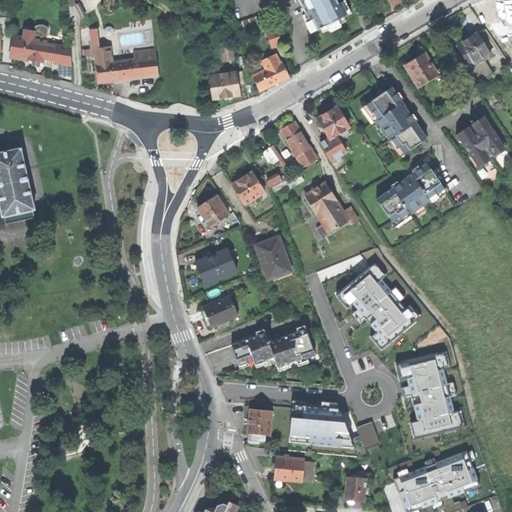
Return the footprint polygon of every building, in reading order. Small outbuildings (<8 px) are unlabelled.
[(344,18),(347,16),(341,4),(339,5),(336,0),(299,0),(307,15),(316,32),(321,29),(344,18)] [(345,1),(341,4),(347,16),(352,14),(345,1)] [(238,38),(265,30),(262,15),(234,24),(238,38)] [(311,34),(316,32),(307,15),(303,18),(311,34)] [(346,22),(344,18),(321,29),(323,34),(329,31),(330,32),(341,27),(340,25),(346,22)] [(511,57),(511,38),(499,19),(485,29),(511,69),(511,62),(510,59),(511,57)] [(272,47),(281,43),(276,27),(266,31),(268,36),(272,47)] [(43,62),(46,42),(33,40),(35,31),(25,30),(23,38),(14,36),(11,56),(34,60),(43,62)] [(487,51),(477,35),(467,40),(458,46),(479,81),(492,73),(484,61),(494,55),(490,49),(487,51)] [(134,78),(158,75),(155,50),(133,53),(134,60),(111,63),(109,47),(99,48),(98,41),(91,42),(92,49),(95,49),(97,64),(96,64),(98,82),(134,78)] [(224,62),(233,60),(231,45),(221,46),(224,62)] [(438,76),(424,54),(415,60),(405,66),(418,88),(434,78),(436,81),(439,79),(437,76),(438,76)] [(266,70),(253,76),(260,91),(276,83),(275,81),(288,75),(282,62),(280,63),(276,55),(262,62),(266,70)] [(243,71),(236,72),(236,73),(210,77),(214,98),(227,96),(239,94),(237,84),(244,83),(243,71)] [(289,76),(288,75),(275,81),(276,83),(282,80),(289,76)] [(459,77),(453,81),(460,92),(466,88),(459,77)] [(403,155),(425,139),(403,109),(402,110),(399,107),(397,103),(399,101),(390,89),(383,94),(380,89),(371,95),(374,100),(366,106),(378,122),(376,124),(389,143),(391,142),(397,150),(399,149),(403,155)] [(335,135),(348,128),(336,108),(326,113),(317,119),(329,138),(320,144),(337,171),(356,160),(350,151),(346,153),(335,135)] [(470,125),(455,135),(477,166),(481,163),(486,162),(491,160),(489,158),(493,155),(494,158),(498,155),(500,150),(504,147),(483,117),(470,125)] [(280,130),(303,167),(316,159),(312,151),(315,149),(313,146),(310,148),(294,121),(285,127),(280,130)] [(270,165),(278,159),(270,147),(261,152),(270,165)] [(32,209),(33,209),(20,148),(0,152),(0,207),(2,216),(4,215),(5,223),(34,217),(32,209)] [(411,175),(377,200),(391,222),(398,218),(400,220),(410,214),(411,216),(431,201),(430,200),(444,189),(426,164),(411,175)] [(304,170),(298,174),(301,180),(308,177),(304,170)] [(231,184),(244,205),(265,192),(252,171),(242,178),(231,184)] [(273,178),(277,185),(289,178),(286,171),(273,178)] [(298,174),(291,177),(295,184),(301,180),(298,174)] [(315,189),(305,195),(323,224),(329,232),(348,220),(350,222),(357,218),(350,206),(343,211),(336,201),(336,200),(325,183),(315,189)] [(209,227),(228,215),(216,195),(208,201),(197,207),(209,227)] [(322,236),(329,232),(323,224),(317,228),(322,236)] [(255,245),(268,279),(273,278),(274,281),(292,274),(278,237),(267,241),(255,245)] [(207,283),(232,273),(222,250),(209,256),(211,259),(199,264),(203,273),(207,283)] [(383,258),(341,290),(373,334),(371,335),(381,349),(426,316),(421,309),(417,312),(391,277),(395,274),(383,258)] [(228,320),(238,316),(229,295),(203,306),(207,317),(212,327),(222,323),(221,322),(228,319),(228,320)] [(296,359),(314,351),(303,326),(283,335),(268,341),(267,339),(265,340),(262,332),(230,346),(230,345),(229,345),(233,354),(238,365),(252,359),(253,363),(273,355),(277,365),(295,356),(296,359)] [(450,350),(405,360),(421,435),(471,424),(468,408),(463,409),(450,350)] [(235,405),(248,406),(249,399),(252,400),(252,389),(236,388),(235,398),(236,398),(235,405)] [(294,403),(291,449),(357,454),(358,444),(378,445),(379,423),(364,422),(365,407),(294,403)] [(248,442),(258,443),(258,440),(264,441),(265,435),(269,435),(271,412),(250,410),(249,418),(248,434),(248,442)] [(418,420),(411,421),(415,438),(422,436),(418,420)] [(406,511),(409,511),(488,486),(475,448),(407,471),(408,474),(395,478),(406,511)] [(302,482),(304,459),(276,457),(274,472),(273,479),(302,482)] [(210,484),(214,486),(217,479),(218,477),(216,476),(215,475),(210,484)] [(353,501),(365,502),(367,478),(346,477),(344,500),(353,501)] [(495,510),(502,508),(497,495),(491,497),(495,510)] [(235,511),(239,506),(229,501),(227,505),(223,503),(217,505),(215,509),(213,511),(211,511),(206,509),(204,511),(201,511),(200,511),(199,511),(235,511)]
